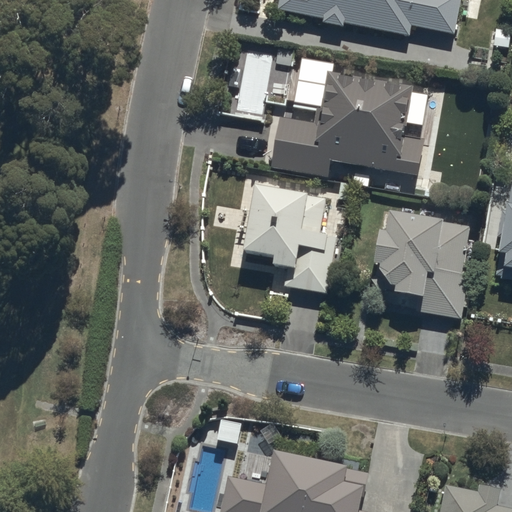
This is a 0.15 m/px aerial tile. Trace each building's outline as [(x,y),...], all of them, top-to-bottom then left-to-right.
[(284,0),(281,16),(326,25),(326,30),(345,34),(346,30),(412,43),(414,33),(456,42),(465,0),(463,0),(284,0)] [(316,129),(282,123),(274,173),(330,182),(332,169),(421,184),(427,145),(424,145),(431,101),(403,97),(403,100),(392,98),(393,95),(378,92),(377,96),(365,94),(366,91),(359,90),(358,93),(345,91),(346,87),(332,85),(329,100),(332,100),(330,111),(326,111),(326,115),(318,114),(316,129)] [(328,209),(260,197),(248,265),(280,271),(279,278),(290,280),(287,294),(330,301),(340,245),(323,242),(328,209)] [(511,218),(511,219),(505,218),(501,242),(509,244),(507,256),(504,256),(499,283),(503,283),(503,287),(511,288),(511,206),(510,215),(511,215),(511,218)] [(441,231),(395,224),(391,246),(386,245),(379,283),(374,286),(386,303),(390,300),(400,301),(399,308),(420,312),(418,319),(465,327),(473,278),(466,277),(474,233),(441,227),(441,231)] [(274,494),(232,484),(225,511),(367,511),(373,487),(280,466),(274,494)] [(480,499),(449,492),(444,511),(500,511),(504,497),(482,492),(480,499)]
